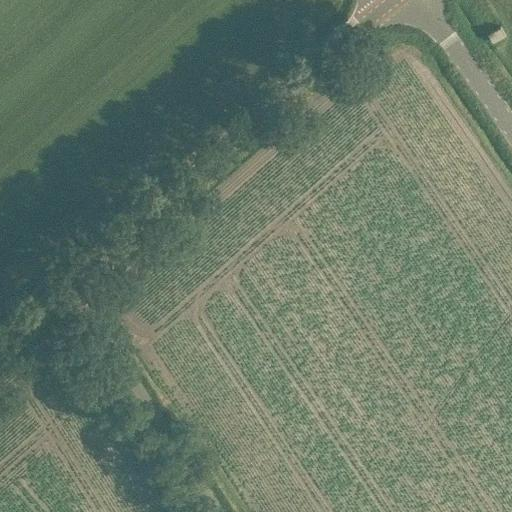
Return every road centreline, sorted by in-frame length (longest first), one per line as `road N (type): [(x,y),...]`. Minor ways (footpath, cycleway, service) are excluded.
road 1 (tertiary): [(62,287),(394,0)]
road 2 (unclassified): [(209,511),(62,287)]
road 3 (unclassified): [(511,122),(424,0)]
